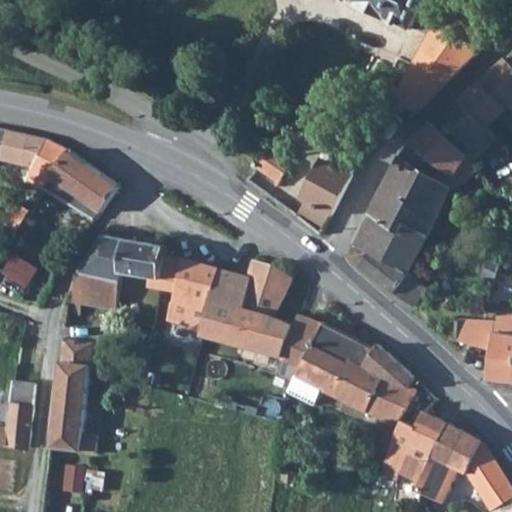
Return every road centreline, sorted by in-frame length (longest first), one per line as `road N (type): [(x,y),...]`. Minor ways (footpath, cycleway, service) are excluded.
road 1 (residential): [(511,52),(415,138),(328,266)]
road 2 (unclassified): [(173,159),(174,134),(124,90),(0,31)]
road 3 (secondary): [(328,266),(494,416)]
road 4 (secondary): [(173,159),(328,266)]
road 5 (secondary): [(0,105),(173,159)]
